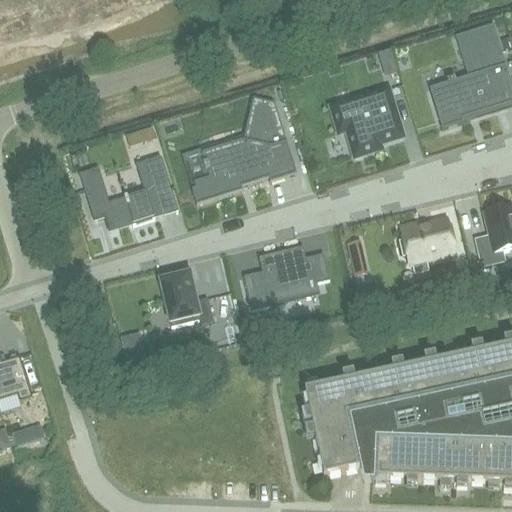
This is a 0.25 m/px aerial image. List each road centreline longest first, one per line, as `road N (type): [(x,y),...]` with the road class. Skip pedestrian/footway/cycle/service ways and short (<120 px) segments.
road 1 (unclassified): [(32,291),(510,160)]
road 2 (unclassified): [(0,120),(390,0)]
